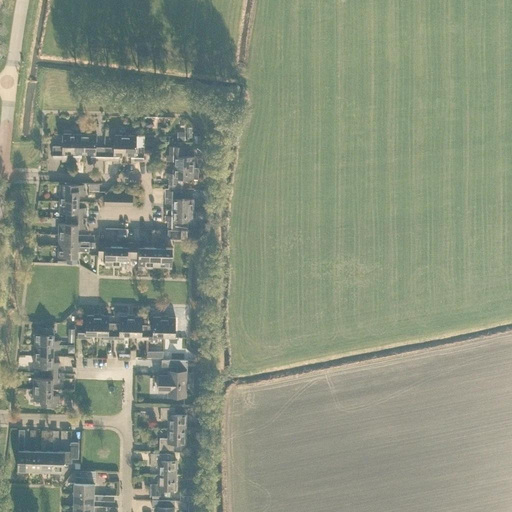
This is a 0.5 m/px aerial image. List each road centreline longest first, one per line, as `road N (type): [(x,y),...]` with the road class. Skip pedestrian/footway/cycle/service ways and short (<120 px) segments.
road 1 (residential): [(103,212),(147,213),(148,178),(0,175)]
road 2 (residential): [(128,421),(0,419)]
